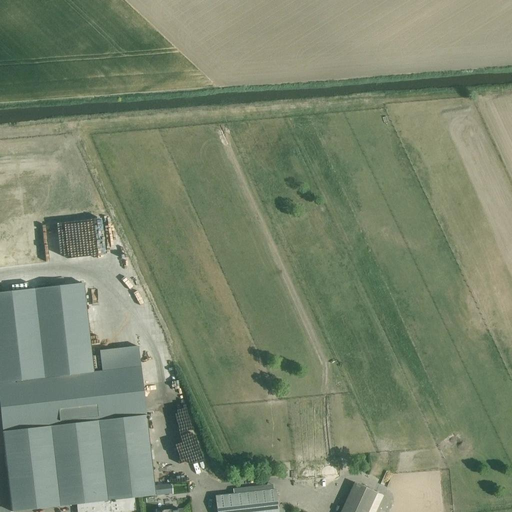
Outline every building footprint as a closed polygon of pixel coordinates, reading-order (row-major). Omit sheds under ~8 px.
[(0,292),(0,412),(11,511),(76,504),(77,511),(119,511),(135,510),(134,498),(155,495),(146,415),(140,367),(92,372),(83,283),(0,292)] [(163,355),(169,376),(175,374),(169,354),(163,355)] [(390,473),(393,467),(387,464),(384,470),(390,473)] [(368,511),(376,495),(353,485),(340,511),(368,511)] [(215,496),(217,511),(277,511),(275,489),(215,496)]
